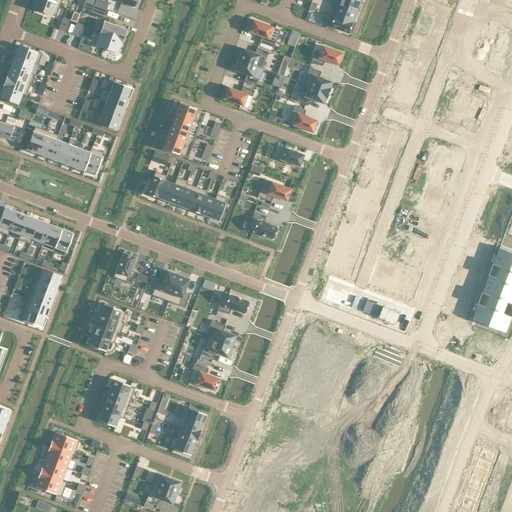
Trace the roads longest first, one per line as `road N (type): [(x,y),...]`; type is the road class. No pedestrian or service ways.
road 1 (residential): [(350,161),(204,105),(244,0),(388,57)]
road 2 (residential): [(252,415),(104,359),(78,427),(226,484)]
road 3 (residential): [(297,297),(0,185)]
road 4 (residential): [(421,345),(511,102)]
road 5 (residential): [(153,0),(125,74),(6,29)]
road 6 (residential): [(499,376),(443,511)]
road 7 (residential): [(350,161),(297,297)]
road 8 (residential): [(421,345),(297,297)]
road 9 (residential): [(297,297),(252,415)]
